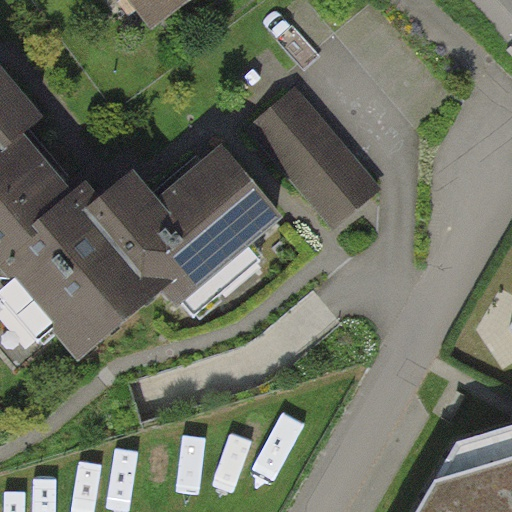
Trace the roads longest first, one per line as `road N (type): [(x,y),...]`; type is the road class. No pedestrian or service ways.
road 1 (residential): [(511,167),(312,511)]
road 2 (residential): [(410,0),(497,90),(511,145)]
